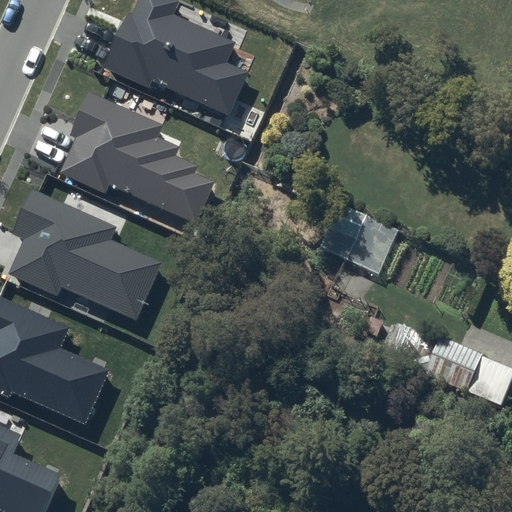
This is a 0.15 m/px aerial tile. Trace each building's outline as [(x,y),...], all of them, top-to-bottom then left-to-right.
[(179,2),(174,0),(135,0),(104,69),(150,89),(153,82),(229,115),(247,73),(226,62),(235,42),(173,14),(179,2)] [(163,124),(89,92),(68,134),(75,138),(60,173),(105,193),(109,186),(196,225),(214,182),(194,173),(197,165),(175,155),(178,147),(156,137),(163,124)] [(117,228),(31,189),(12,234),(23,239),(8,273),(58,296),(62,289),(137,321),(162,263),(111,240),(117,228)] [(380,281),(399,238),(340,212),(330,235),(357,246),(347,267),(380,281)] [(68,327),(0,296),(0,392),(10,397),(12,392),(85,424),(109,369),(60,348),(68,327)] [(439,350),(399,333),(386,365),(427,383),(468,401),(469,399),(501,413),(511,387),(511,377),(483,365),(483,363),(441,345),(439,350)] [(21,435),(0,425),(0,509),(6,511),(46,511),(62,475),(13,453),(21,435)]
